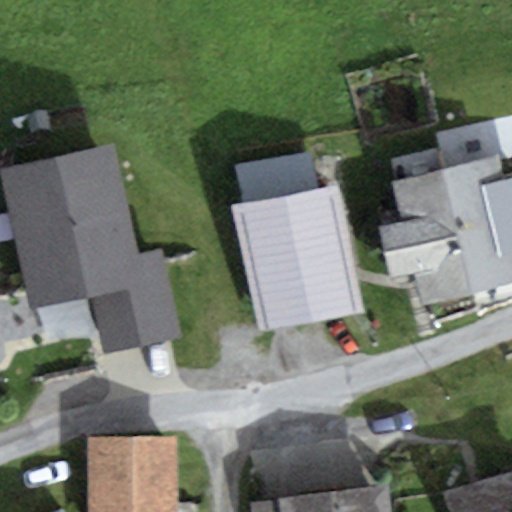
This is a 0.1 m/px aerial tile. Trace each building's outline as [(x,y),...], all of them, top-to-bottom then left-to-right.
[(148,167),(19,207),(48,298),(76,290),(107,388),(208,357),(148,167)] [(511,169),(413,187),(419,217),(401,220),(412,285),(440,280),(444,306),(511,294),(511,169)] [(362,195),(257,212),(277,335),(381,318),(362,195)] [(187,511),(188,447),(104,446),(103,511),(187,511)] [(511,511),(511,487),(473,498),(476,511),(511,511)]
